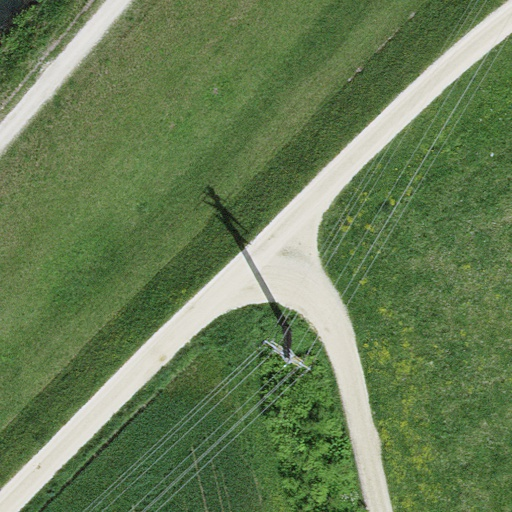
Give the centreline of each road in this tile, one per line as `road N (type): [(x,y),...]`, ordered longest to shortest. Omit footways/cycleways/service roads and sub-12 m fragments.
road 1 (track): [(511,13),(476,34),(272,210),(0,498)]
road 2 (track): [(366,511),(326,339),(272,210)]
road 3 (track): [(83,0),(0,100)]
